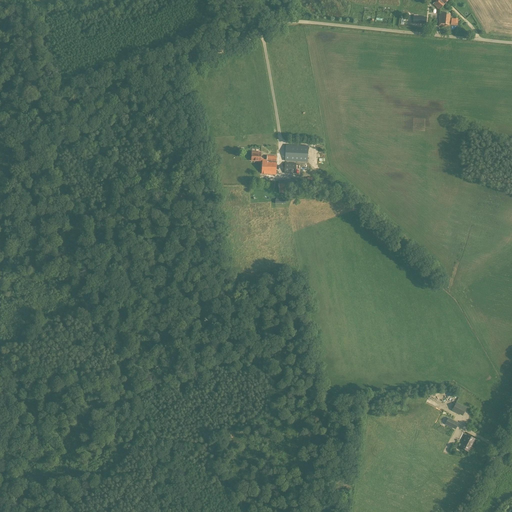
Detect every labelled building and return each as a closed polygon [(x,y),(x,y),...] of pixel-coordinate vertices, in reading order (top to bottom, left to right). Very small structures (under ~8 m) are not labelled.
[(434,0),(436,1),(433,4),(439,10),(448,0),(434,0)] [(439,25),(449,26),(450,14),(440,13),(439,25)] [(413,17),(412,26),(428,27),(429,19),(413,17)] [(285,161),(308,162),(308,146),(286,145),(285,161)] [(252,153),(251,161),(262,161),(262,174),(268,174),(274,174),(276,174),(277,157),(267,156),(267,160),(263,160),(263,159),(260,159),(261,152),(256,152),(256,154),(252,153)] [(296,163),(285,163),(285,173),(296,174),(296,163)] [(289,179),(279,180),(279,193),(281,193),(281,195),(288,195),(288,193),(290,193),(289,187),(295,186),(295,180),(289,180),(289,179)] [(452,411),(462,416),(467,408),(456,403),(452,411)] [(448,418),(445,424),(455,430),(459,423),(448,418)] [(466,435),(460,447),(467,451),(469,448),(470,448),(474,440),(466,435)]
